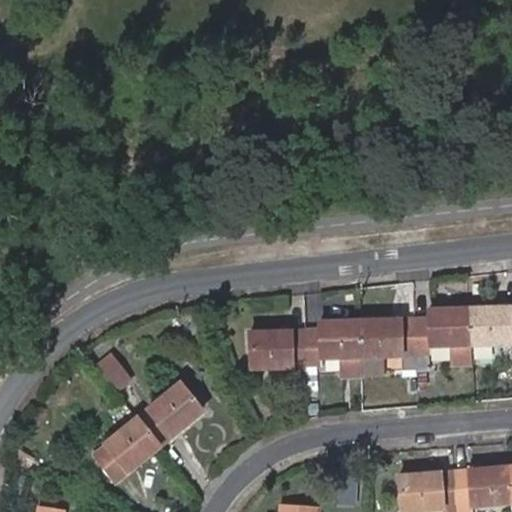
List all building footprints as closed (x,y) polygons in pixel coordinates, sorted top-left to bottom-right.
[(511,308),(469,310),(470,349),(508,348),(508,361),(511,361),(511,308)] [(414,320),(416,358),(416,371),(430,370),(429,358),(430,350),(450,350),(451,366),(471,366),(470,349),(469,310),(428,311),(429,320),(414,320)] [(362,322),(363,360),(404,358),(416,358),(414,320),(362,322)] [(307,332),(307,369),(309,369),(322,369),(322,361),(344,360),(345,379),(364,379),(363,360),(362,322),(320,323),(319,331),(307,332)] [(252,371),(307,369),(307,332),(274,333),(260,339),(252,343),(252,371)] [(252,333),(252,343),(260,339),(274,333),(252,333)] [(96,370),(116,395),(133,381),(113,356),(96,370)] [(416,371),(416,358),(404,358),(404,371),(416,371)] [(309,369),(310,413),(320,413),(319,369),(309,369)] [(136,420),(158,449),(202,414),(180,384),(136,420)] [(114,484),(158,449),(136,420),(92,456),(114,484)] [(20,451),(14,461),(29,470),(35,460),(20,451)] [(510,505),(507,468),(454,471),(456,509),(472,508),(510,505)] [(456,509),(454,471),(397,476),(400,511),(418,511),(419,511),(456,509)]
